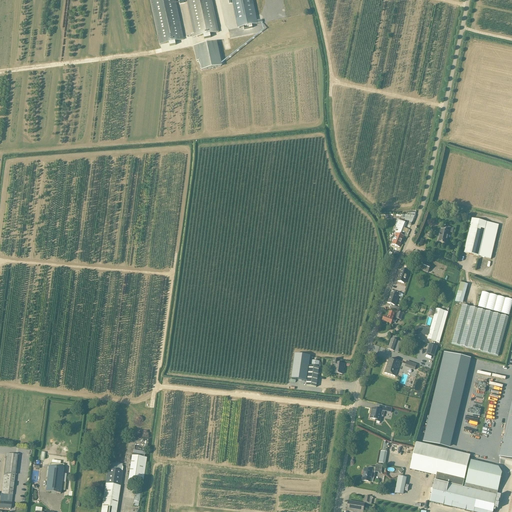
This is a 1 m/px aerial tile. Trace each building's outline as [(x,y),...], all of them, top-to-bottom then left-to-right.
[(150,0),(160,45),(168,43),(169,47),(175,45),(175,42),(183,40),(174,0),(150,0)] [(219,32),(211,0),(187,0),(195,34),(191,34),(192,38),(204,35),(204,39),(211,38),(210,34),(219,32)] [(256,21),(251,0),(231,0),(238,28),(262,23),(262,20),(256,21)] [(221,66),(216,42),(194,47),(197,61),(200,61),(202,70),(221,66)] [(410,224),(413,224),(416,216),(415,216),(416,211),(410,211),(409,216),(405,216),(405,222),(410,222),(410,224)] [(392,245),(398,247),(399,247),(400,246),(404,237),(403,236),(405,233),(403,233),(406,223),(398,220),(397,222),(395,229),(397,230),(395,233),(393,237),(395,238),(392,245)] [(485,227),(471,224),(464,253),(478,257),(485,227)] [(453,229),(446,227),(445,231),(441,230),(438,243),(446,245),(449,232),(452,233),(453,229)] [(420,261),(417,269),(428,273),(431,265),(429,265),(431,261),(421,257),(420,261)] [(412,268),(406,265),(405,270),(401,269),(398,281),(404,283),(405,280),(408,281),(412,268)] [(460,282),(456,302),(464,304),(468,284),(460,282)] [(398,293),(398,296),(391,293),(387,303),(395,306),(398,296),(401,297),(402,295),(398,293)] [(451,344),(498,356),(508,318),(462,305),(451,344)] [(430,330),(428,337),(427,340),(435,342),(439,344),(448,312),(444,311),(441,310),(436,309),(430,330)] [(398,312),(397,314),(397,315),(389,312),(388,318),(384,316),(382,321),(391,324),(392,320),(395,321),(397,322),(397,319),(400,320),(403,314),(398,312)] [(418,334),(428,337),(430,330),(420,327),(418,334)] [(391,339),(387,349),(394,352),(398,341),(391,339)] [(435,357),(438,347),(437,347),(429,344),(426,354),(435,357)] [(295,354),(291,379),(307,381),(306,386),(316,387),(319,368),(315,367),(309,366),(308,366),(310,356),(295,354)] [(444,354),(423,442),(448,447),(468,360),(444,354)] [(344,364),(339,364),(340,360),(332,359),(331,365),(335,366),(334,373),(342,374),(344,364)] [(389,359),(384,373),(395,377),(400,362),(389,359)] [(370,419),(380,421),(381,417),(378,416),(379,410),(372,409),(370,419)] [(511,409),(501,457),(511,459),(511,409)] [(470,511),(492,511),(497,493),(503,469),(470,461),(464,488),(462,487),(470,456),(416,443),(410,470),(436,476),(435,481),(430,502),(470,511)] [(144,458),(144,455),(145,455),(145,452),(133,450),(133,453),(132,453),(132,456),(128,480),(140,482),(144,458)] [(380,451),(378,463),(385,464),(387,452),(380,451)] [(6,454),(1,494),(2,495),(1,502),(3,503),(2,508),(11,509),(12,503),(11,503),(12,496),(13,496),(18,455),(6,454)] [(48,467),(45,492),(60,494),(64,469),(63,469),(64,465),(51,463),(51,467),(48,467)] [(116,511),(123,472),(121,471),(122,466),(121,466),(121,465),(109,463),(109,465),(108,465),(108,469),(107,469),(106,478),(103,495),(100,511),(116,511)] [(364,470),(362,482),(370,483),(371,479),(374,479),(374,475),(376,469),(382,470),(382,469),(382,466),(376,465),(376,468),(369,467),(369,470),(364,470)] [(405,479),(399,477),(396,494),(402,495),(405,479)] [(363,511),(365,505),(348,502),(346,511),(349,511),(363,511)]
